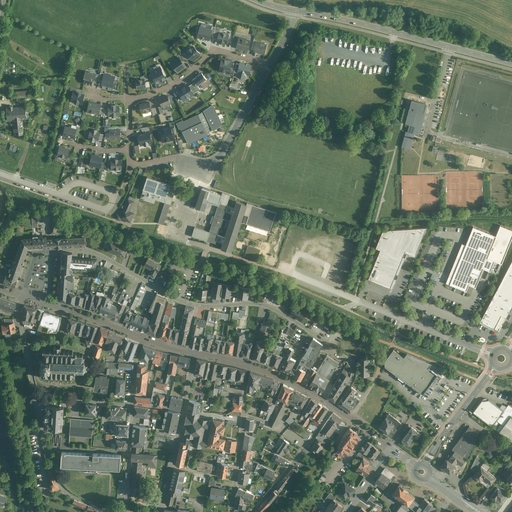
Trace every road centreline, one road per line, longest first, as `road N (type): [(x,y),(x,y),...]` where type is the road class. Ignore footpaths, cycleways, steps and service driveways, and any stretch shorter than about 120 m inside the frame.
road 1 (residential): [(125,511),(83,501),(59,484),(34,396)]
road 2 (residential): [(127,98),(171,87),(213,50),(268,65)]
road 3 (secondary): [(296,10),(449,46)]
road 4 (residential): [(334,406),(354,373),(350,359),(262,304)]
road 5 (residential): [(268,65),(217,163),(198,170)]
road 6 (residential): [(141,337),(24,294)]
